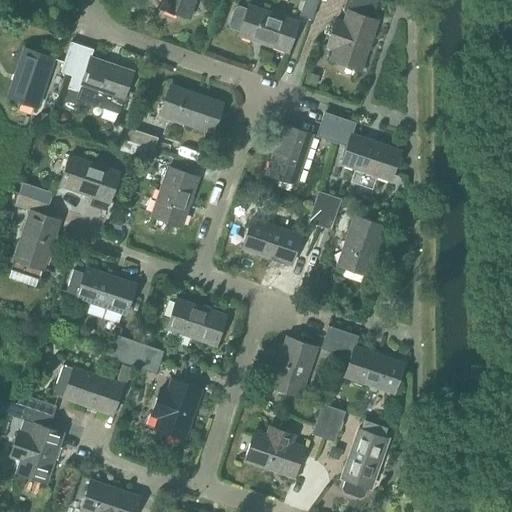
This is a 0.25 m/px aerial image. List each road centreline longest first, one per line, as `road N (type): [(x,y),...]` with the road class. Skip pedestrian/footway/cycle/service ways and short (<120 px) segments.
road 1 (unclassified): [(199,276),(258,83)]
road 2 (unclassified): [(200,489),(262,298)]
road 3 (unclassified): [(86,0),(102,29),(258,83)]
road 4 (unclassified): [(98,422),(88,450),(200,489)]
road 5 (unclassified): [(92,213),(83,236),(199,276)]
